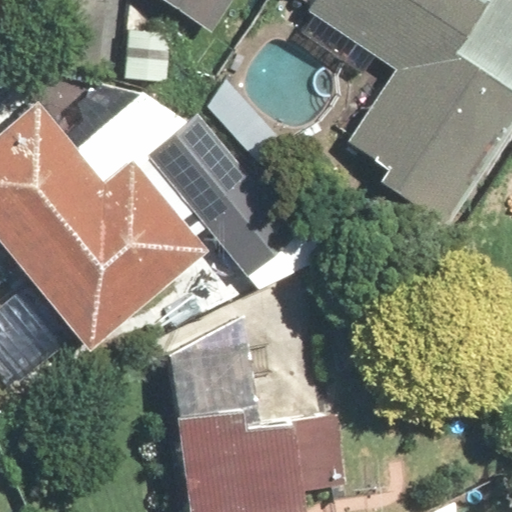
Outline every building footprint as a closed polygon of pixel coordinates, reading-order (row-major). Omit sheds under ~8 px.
[(182,0),(219,24),(235,0),(182,0)] [(511,116),(511,0),(303,0),(302,2),(392,64),(336,146),(442,218),(511,116)] [(176,29),(127,26),(124,82),(173,85),(176,29)] [(48,85),(0,122),(0,220),(93,339),(218,241),(135,136),(106,159),(48,85)] [(341,511),(334,395),(181,404),(187,511),(341,511)] [(456,511),(456,502),(434,511),(456,511)]
